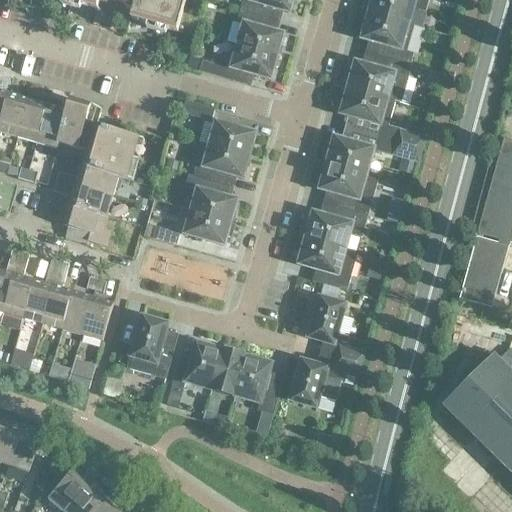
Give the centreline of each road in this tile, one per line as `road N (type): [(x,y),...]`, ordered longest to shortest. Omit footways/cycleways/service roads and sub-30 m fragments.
road 1 (tertiary): [(373,511),(504,0)]
road 2 (residential): [(301,117),(239,333)]
road 3 (residential): [(0,33),(180,84)]
road 4 (residential): [(301,117),(180,84)]
road 5 (residential): [(119,269),(0,231)]
road 6 (residential): [(239,333),(120,299)]
road 7 (residential): [(333,0),(301,117)]
